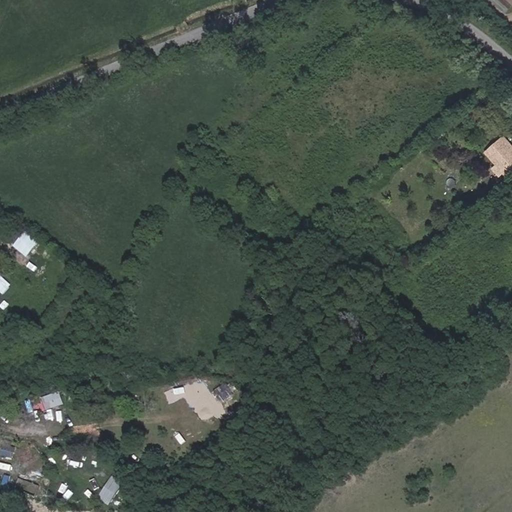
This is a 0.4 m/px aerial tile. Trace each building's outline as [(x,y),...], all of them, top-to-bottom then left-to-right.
[(511,140),(511,141),(511,140),(511,135),(508,130),(487,145),(508,172),(511,169),(511,140)] [(496,187),(501,193),(509,186),(505,180),(496,187)] [(27,229),(15,244),(28,255),(40,240),(27,229)] [(0,295),(11,281),(0,272),(0,295)] [(43,396),(47,409),(65,403),(61,390),(43,396)] [(110,505),(125,484),(114,476),(99,496),(110,505)]
